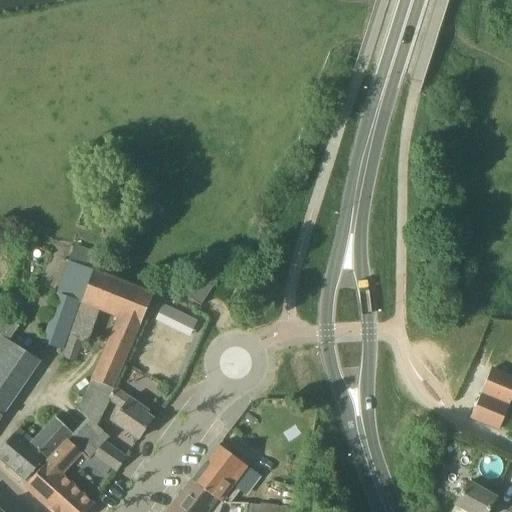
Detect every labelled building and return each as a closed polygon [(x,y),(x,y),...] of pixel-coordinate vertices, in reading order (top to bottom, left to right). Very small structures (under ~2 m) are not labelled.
[(101,255),(93,252),(76,245),(69,262),(94,272),(94,271),(101,255)] [(94,272),(82,302),(120,317),(79,411),(88,419),(74,435),(69,440),(81,453),(88,460),(94,455),(105,443),(110,439),(96,427),(108,399),(110,395),(113,387),(154,295),(94,271),(94,272)] [(79,303),(58,297),(41,343),(63,351),(79,303)] [(0,419),(41,362),(9,341),(18,328),(9,322),(0,335),(0,419)] [(75,363),(82,341),(71,338),(63,359),(75,363)] [(511,398),(511,377),(491,369),(470,418),(499,430),(511,398)] [(153,419),(147,415),(149,412),(113,387),(110,395),(108,399),(122,409),(113,421),(139,439),(153,419)] [(54,452),(56,453),(69,440),(74,435),(56,418),(34,441),(19,428),(0,449),(0,459),(25,481),(46,459),(47,460),(54,452)] [(69,440),(56,453),(25,487),(49,509),(72,483),(62,474),(81,453),(69,440)] [(94,455),(117,471),(126,458),(105,443),(94,455)] [(219,501),(224,501),(229,501),(239,489),(244,493),(259,476),(218,445),(192,480),(219,501)] [(220,511),(224,501),(219,501),(192,480),(167,511),(220,511)] [(452,511),(488,511),(496,498),(469,482),(456,505),(452,511)] [(86,511),(94,504),(72,483),(49,509),(52,511),(86,511)]
